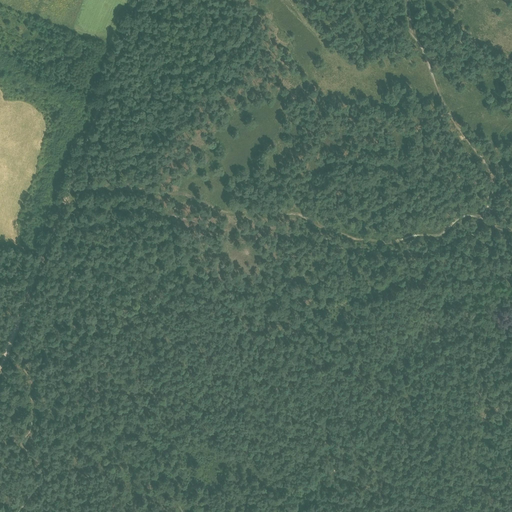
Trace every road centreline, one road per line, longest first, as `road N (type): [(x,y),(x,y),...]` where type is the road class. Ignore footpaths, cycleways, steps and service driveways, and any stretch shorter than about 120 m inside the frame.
road 1 (unknown): [(511,241),(469,235),(422,249),(361,246),(63,194)]
road 2 (track): [(66,187),(135,0)]
road 3 (track): [(5,354),(66,187)]
